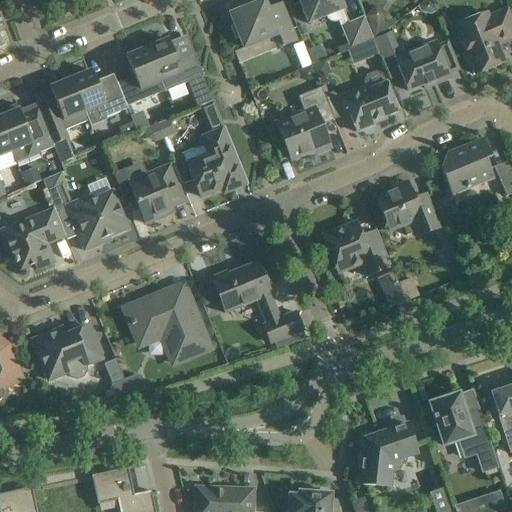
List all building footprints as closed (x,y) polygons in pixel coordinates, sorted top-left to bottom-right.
[(338,22),(349,51),(373,41),(363,17),(348,24),(343,10),(338,0),(297,0),(308,24),(326,17),(326,18),(327,18),(327,19),(328,20),(329,21),(330,22),(331,22),(332,22),(332,23),(333,23),(334,23),(335,23),(336,23),(337,22),(338,22)] [(436,12),(430,0),(427,0),(425,2),(417,8),(420,12),(431,15),(436,12)] [(297,41),(281,4),(267,10),(265,5),(254,10),(249,8),(229,15),(234,27),(230,28),(235,40),(238,38),(243,50),(271,38),(276,49),(282,46),(283,47),(297,41)] [(387,15),(375,5),(365,18),(377,28),(387,15)] [(460,39),(475,75),(504,63),(497,46),(511,39),(511,19),(508,10),(487,19),(486,15),(472,21),(470,17),(450,25),(456,41),(460,39)] [(303,25),(297,28),(301,37),(307,34),(303,25)] [(168,40),(147,49),(165,93),(187,84),(197,108),(198,108),(213,102),(193,53),(176,60),(168,40)] [(349,51),(346,52),(352,65),(378,55),(373,41),(349,51)] [(391,51),(380,56),(380,57),(389,79),(400,75),(407,92),(422,86),(424,89),(432,86),(450,79),(436,43),(401,57),(394,60),(391,51)] [(302,44),(293,48),(302,70),(312,66),(302,44)] [(155,96),(164,93),(147,49),(126,58),(134,77),(117,84),(126,108),(155,96)] [(326,60),(312,66),(317,79),(325,76),(328,67),(326,60)] [(315,80),(311,67),(299,72),(302,80),(307,82),(315,80)] [(127,110),(126,108),(117,84),(113,75),(96,82),(91,72),(70,80),(84,113),(94,109),(96,115),(104,119),(127,110)] [(383,75),(375,72),(366,76),(363,83),(365,88),(338,99),(343,111),(345,117),(349,116),(356,133),(385,121),(383,118),(398,112),(386,83),(383,75)] [(87,121),(84,113),(70,80),(50,89),(57,107),(40,114),(53,146),(68,140),(64,131),(87,121)] [(294,117),(275,124),(290,161),(316,151),(317,153),(317,154),(319,153),(328,149),(330,148),(330,147),(328,142),(321,127),(334,121),(332,116),(327,103),(321,88),(297,98),(304,113),(294,117)] [(338,99),(327,103),(332,116),(343,111),(338,99)] [(205,147),(183,155),(192,179),(200,198),(222,189),(224,193),(246,184),(224,130),(213,102),(198,108),(209,136),(202,139),(205,147)] [(0,111),(0,125),(11,153),(30,145),(35,156),(54,149),(53,146),(40,114),(37,108),(20,115),(16,105),(0,111)] [(176,135),(170,120),(157,125),(163,138),(163,140),(176,135)] [(136,133),(132,124),(118,129),(122,139),(128,136),(136,133)] [(163,138),(157,125),(157,124),(144,130),(148,139),(154,142),(163,138)] [(0,157),(11,153),(0,125),(0,157)] [(493,179),(478,143),(447,156),(441,170),(452,196),(493,179)] [(511,195),(511,173),(507,162),(494,168),(506,198),(511,195)] [(183,203),(169,167),(144,177),(146,183),(131,189),(137,206),(145,225),(173,213),(171,208),(183,203)] [(36,171),(22,176),(26,187),(40,182),(36,171)] [(61,174),(43,181),(49,196),(54,210),(65,205),(66,207),(71,205),(65,190),(67,190),(61,174)] [(408,187),(396,192),(376,200),(389,232),(403,227),(407,236),(416,233),(418,237),(439,229),(425,196),(414,200),(408,187)] [(65,205),(54,210),(58,219),(65,238),(66,239),(77,235),(84,252),(110,241),(108,238),(127,230),(119,212),(112,193),(92,201),(91,197),(71,205),(66,207),(65,205)] [(65,238),(54,210),(0,231),(0,236),(10,262),(14,261),(16,264),(17,264),(20,271),(34,265),(37,271),(54,264),(47,245),(65,238)] [(361,238),(355,223),(343,228),(322,237),(337,275),(361,265),(367,278),(391,268),(376,232),(361,238)] [(270,296),(257,263),(227,275),(226,273),(211,279),(225,315),(256,302),(264,320),(277,315),(270,296)] [(208,350),(185,294),(164,302),(167,309),(158,312),(155,303),(154,303),(154,302),(153,301),(152,301),(150,301),(149,301),(148,301),(125,311),(139,346),(162,337),(173,364),(208,350)] [(395,306),(399,316),(409,312),(405,302),(395,306)] [(302,332),(295,313),(263,326),(270,345),(302,332)] [(101,360),(88,328),(66,337),(63,329),(32,342),(48,381),(67,374),(67,375),(69,377),(70,378),(72,379),(74,380),(75,380),(77,380),(79,379),(80,379),(83,377),(84,376),(85,375),(85,374),(86,372),(86,370),(86,369),(86,368),(85,366),(101,360)] [(8,347),(0,340),(0,400),(1,399),(2,397),(3,395),(3,393),(3,391),(3,389),(22,381),(8,347)] [(123,380),(115,360),(104,365),(112,385),(110,391),(112,397),(129,394),(123,380)] [(136,375),(123,380),(129,394),(146,391),(141,377),(136,375)] [(511,385),(489,393),(491,398),(487,399),(492,414),(496,413),(509,454),(511,453),(511,385)] [(464,414),(458,395),(430,405),(434,417),(432,418),(433,421),(435,421),(443,446),(459,441),(464,459),(476,455),(482,473),(497,468),(478,410),(464,414)] [(417,455),(407,425),(363,439),(358,485),(390,489),(393,463),(417,455)] [(125,470),(91,477),(92,481),(95,494),(97,506),(120,501),(122,511),(155,511),(151,492),(150,492),(131,497),(125,470)] [(251,511),(253,490),(195,488),(193,511),(251,511)] [(0,495),(0,507),(1,511),(36,511),(32,489),(0,495)] [(328,511),(329,496),(322,496),(323,491),(306,490),(306,494),(299,494),(299,498),(289,497),(288,511),(328,511)] [(457,504),(459,511),(498,511),(510,509),(504,490),(457,504)] [(353,511),(364,511),(360,499),(351,502),(353,511)]
